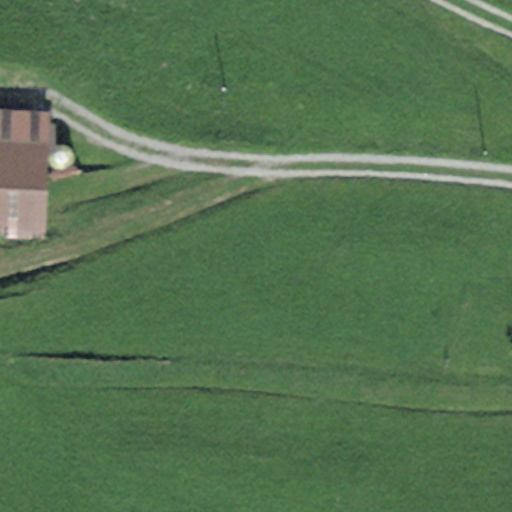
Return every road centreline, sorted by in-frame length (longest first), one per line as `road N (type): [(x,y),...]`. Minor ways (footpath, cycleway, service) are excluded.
road 1 (track): [(511,178),(183,158),(113,142),(42,94),(0,92)]
road 2 (track): [(0,368),(511,404)]
road 3 (track): [(277,166),(78,242),(0,261)]
road 4 (track): [(173,156),(116,183),(55,193)]
